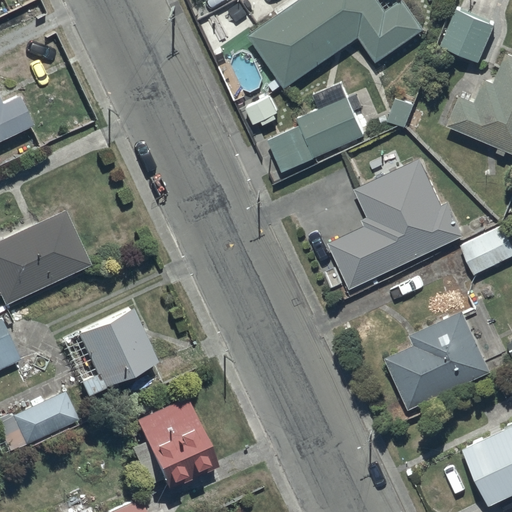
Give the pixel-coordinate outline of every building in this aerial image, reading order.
[(293,0),(248,31),(285,85),(360,34),(376,58),(424,25),(407,0),(394,0),(385,6),(380,0),(293,0)] [(456,4),(440,42),(480,59),(496,21),(456,4)] [(459,91),(446,121),(498,144),(496,149),(505,153),(507,149),(511,151),(511,50),(508,48),(494,79),(485,75),(475,98),(459,91)] [(268,136),(282,169),(364,133),(341,80),(312,92),(318,106),(297,115),(300,122),(268,136)] [(0,136),(30,122),(17,92),(0,98),(0,136)] [(393,95),(387,118),(405,124),(411,100),(393,95)] [(327,239),(349,286),(455,236),(457,240),(463,237),(461,233),(463,232),(448,199),(441,202),(418,154),(353,185),(367,213),(360,216),(363,222),(327,239)] [(88,261),(61,207),(0,236),(0,294),(3,302),(88,261)] [(460,243),(474,271),(511,253),(511,238),(504,222),(460,243)] [(79,378),(86,394),(156,359),(131,305),(76,331),(95,371),(79,378)] [(384,353),(409,406),(491,368),(462,307),(410,332),(414,339),(384,353)] [(0,366),(18,358),(0,319),(0,366)] [(0,435),(7,451),(77,416),(63,388),(42,398),(41,395),(29,401),(30,403),(10,413),(9,411),(0,415),(0,435)] [(154,461),(166,487),(215,463),(182,395),(134,418),(143,438),(130,444),(141,467),(154,461)] [(511,420),(462,444),(489,501),(511,490),(511,420)] [(102,511),(146,511),(138,495),(102,511)]
